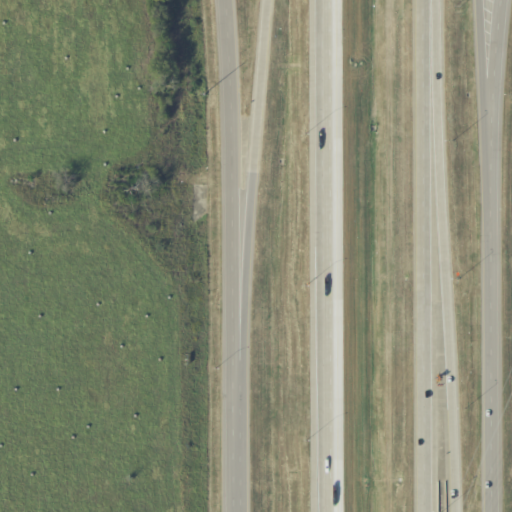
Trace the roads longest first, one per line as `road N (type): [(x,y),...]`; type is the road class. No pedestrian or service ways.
road 1 (tertiary): [(496,511),(493,141),(508,0)]
road 2 (tertiary): [(231,0),(239,511)]
road 3 (motorway): [(324,0),(327,511)]
road 4 (motorway): [(433,511),(435,0)]
road 5 (motorway): [(453,511),(435,39)]
road 6 (motorway): [(271,0),(241,376)]
road 7 (motorway): [(493,141),(486,0)]
